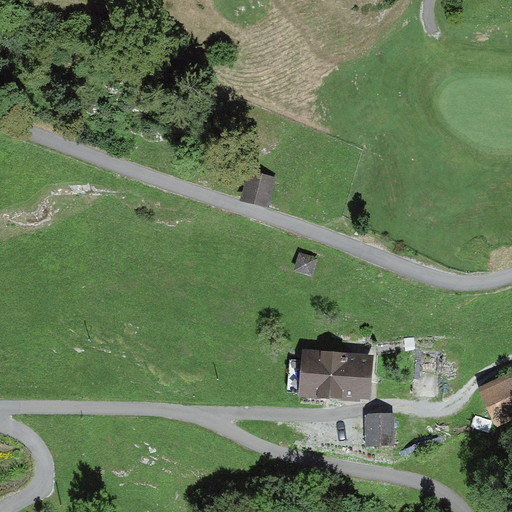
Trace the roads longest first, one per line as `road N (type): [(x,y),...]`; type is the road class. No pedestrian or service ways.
road 1 (tertiary): [(511,275),(475,284),(442,280),(0,111)]
road 2 (unclassified): [(0,406),(437,410),(511,364)]
